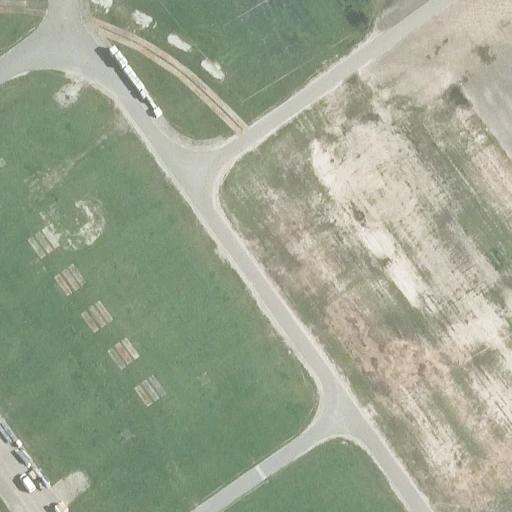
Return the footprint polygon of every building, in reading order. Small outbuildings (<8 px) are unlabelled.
[(251,0),(253,30),(274,29),(272,0),(251,0)] [(291,0),(300,16),(332,0),(291,0)] [(471,13),(476,24),(497,14),(492,3),(471,13)] [(311,44),(328,32),(314,13),(297,26),(311,44)] [(49,139),(67,128),(78,145),(97,133),(75,97),(38,121),(49,139)] [(0,172),(11,171),(10,156),(33,153),(30,124),(3,126),(5,142),(0,142),(0,172)] [(113,227),(135,221),(122,179),(100,186),(113,227)] [(182,359),(128,268),(53,312),(107,404),(182,359)] [(201,452),(202,472),(222,471),(220,450),(201,452)]
